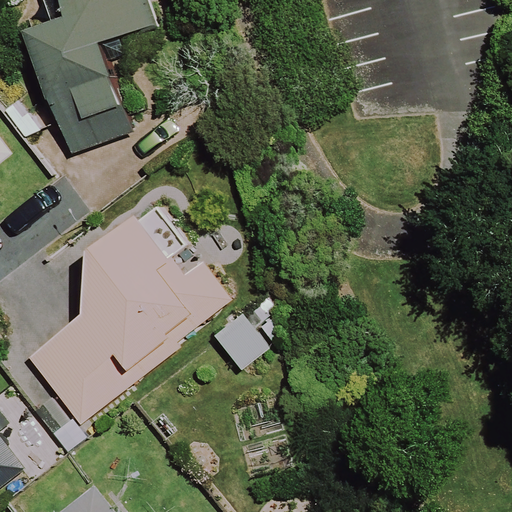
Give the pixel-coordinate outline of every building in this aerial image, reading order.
[(161,28),(150,0),(63,0),(72,22),(32,36),(76,157),(137,135),(105,48),(161,28)] [(0,161),(11,154),(0,139),(0,161)] [(87,422),(242,302),(164,202),(105,247),(96,311),(36,357),(87,422)] [(272,353),(245,318),(218,339),(245,374),(272,353)] [(0,494),(30,471),(0,432),(0,494)] [(115,511),(98,491),(71,511),(115,511)]
